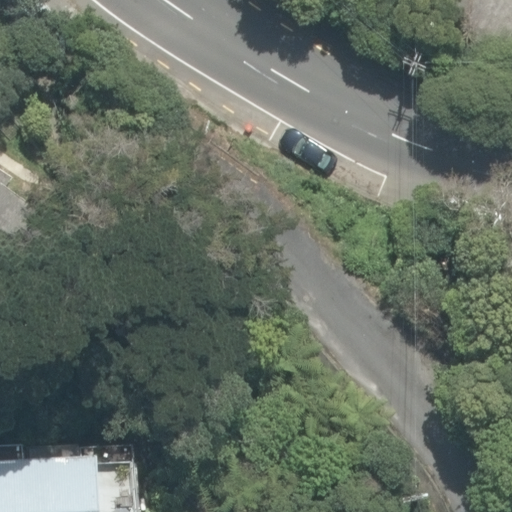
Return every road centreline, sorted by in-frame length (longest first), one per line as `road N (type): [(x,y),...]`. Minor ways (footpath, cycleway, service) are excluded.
road 1 (residential): [(103,0),(113,51),(311,264),(402,376),(484,511)]
road 2 (tertiary): [(173,0),(352,114),(511,149)]
